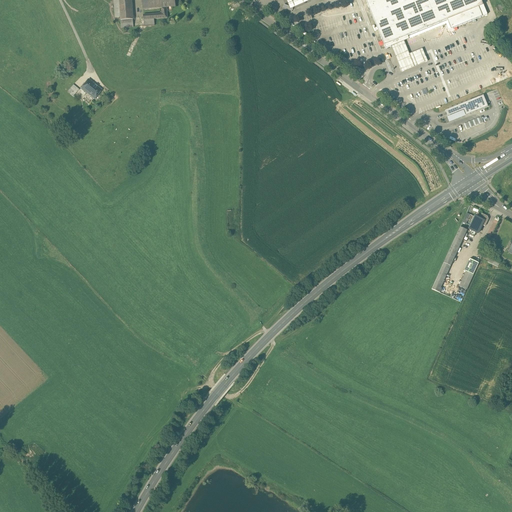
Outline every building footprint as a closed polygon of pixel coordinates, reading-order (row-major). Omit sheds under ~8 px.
[(119,0),(120,17),(121,20),(133,19),(131,0),(119,0)] [(142,0),(143,9),(162,8),(161,0),(142,0)] [(161,0),(162,8),(162,13),(163,18),(167,18),(167,7),(176,7),(175,0),(161,0)] [(286,0),(289,7),(290,7),(292,8),(293,8),(308,1),(307,0),(286,0)] [(366,0),(386,48),(392,45),(403,71),(429,61),(423,48),(411,53),(405,38),(442,22),(448,20),(452,28),(488,14),(482,0),(366,0)] [(133,19),(121,20),(121,28),(133,27),(133,19)] [(88,80),(81,89),(86,93),(94,99),(101,90),(88,80)] [(79,90),(73,85),(67,92),(73,97),(76,94),(79,90)] [(483,95),(462,104),(445,111),(447,116),(464,110),(466,115),(478,110),(488,106),(483,95)] [(464,110),(447,116),(450,122),(466,115),(464,110)] [(484,117),(463,124),(465,129),(486,122),(484,117)] [(487,217),(482,214),(480,219),(484,221),(482,225),(485,226),(488,219),(487,217)] [(480,219),(476,217),(475,217),(473,216),(471,222),(473,223),(469,230),(472,231),(471,232),(477,235),(482,225),(484,221),(480,219)] [(460,227),(436,279),(443,282),(464,236),(466,237),(467,234),(465,234),(467,230),(460,227)] [(487,245),(483,243),(476,255),(482,258),(487,245)] [(501,261),(494,258),(491,256),(488,262),(498,267),(501,261)] [(466,271),(474,275),(479,263),(471,259),(470,260),(465,271),(466,271)] [(474,275),(466,271),(459,286),(467,290),(474,275)] [(443,282),(436,279),(432,290),(439,292),(443,282)] [(461,302),(463,297),(452,292),(450,297),(461,302)]
